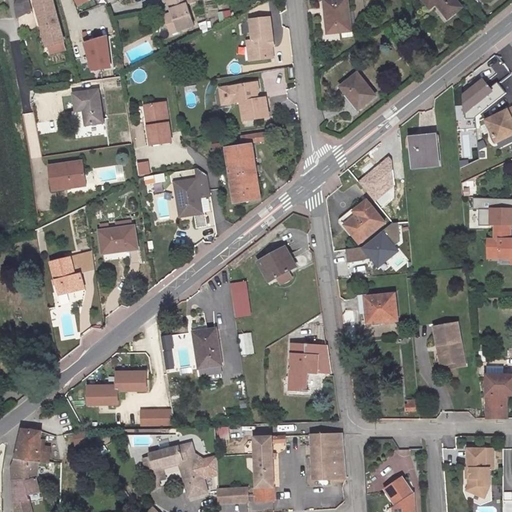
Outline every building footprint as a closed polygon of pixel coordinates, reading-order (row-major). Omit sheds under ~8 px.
[(65,51),(52,0),(34,0),(47,53),(61,49),(62,52),(65,51)] [(168,0),(169,2),(172,1),(174,9),(173,12),(165,14),(169,32),(194,26),(187,0),(168,0)] [(349,29),(346,0),(327,0),(329,12),(325,12),(326,31),(349,29)] [(461,9),(454,0),(422,0),(429,10),(435,5),(447,20),(461,9)] [(272,40),(269,18),(249,21),(251,42),(244,43),(245,49),(250,53),(251,62),(271,60),(269,40),(272,40)] [(86,41),(93,69),(113,66),(109,35),(86,41)] [(271,81),(283,80),(283,72),(264,73),(265,92),(272,92),(271,81)] [(374,96),(356,74),(340,87),(357,110),(374,96)] [(493,84),(484,92),(476,83),(457,98),(459,119),(471,118),(501,94),(493,84)] [(243,90),(243,86),(227,88),(230,104),(238,103),(241,122),(266,118),(263,99),(255,100),(255,97),(257,95),(256,88),(243,90)] [(104,122),(99,90),(74,93),(77,112),(84,111),(86,125),(104,122)] [(150,143),(171,140),(166,101),(145,103),(150,143)] [(506,116),(511,113),(511,112),(509,108),(503,111),(506,116)] [(511,113),(506,116),(503,111),(481,122),(491,143),(511,132),(511,113)] [(494,149),(511,140),(511,132),(491,143),(494,149)] [(235,203),(262,199),(255,143),(265,141),(264,134),(243,137),(244,146),(229,148),(235,203)] [(436,165),(434,136),(408,138),(411,167),(436,165)] [(391,161),(388,158),(359,182),(375,201),(394,185),(391,161)] [(82,161),(48,167),(52,190),(71,187),(71,184),(86,182),(82,161)] [(135,163),(138,176),(150,174),(147,161),(135,163)] [(202,199),(209,198),(206,176),(195,168),(197,182),(175,185),(179,217),(194,216),(195,228),(206,227),(204,215),(201,215),(198,193),(202,196),(202,199)] [(384,223),(365,199),(351,210),(353,212),(357,209),(360,213),(344,225),(359,244),(384,223)] [(468,211),(474,211),(474,228),(487,228),(487,226),(490,226),(505,226),(509,226),(510,216),(507,216),(507,212),(511,212),(511,200),(468,200),(468,211)] [(401,241),(400,223),(392,224),(362,248),(345,250),(347,264),(364,261),(364,260),(371,259),(378,267),(397,251),(393,246),(398,241),(401,241)] [(138,248),(135,226),(101,231),(104,251),(122,249),(122,250),(138,248)] [(483,242),(483,255),(494,255),(494,260),(506,260),(511,260),(511,246),(510,247),(510,242),(505,242),(505,226),(490,226),(490,242),(483,242)] [(273,276),(277,282),(287,276),(283,270),(291,265),(279,246),(255,261),(266,280),(273,276)] [(72,258),(54,263),(61,294),(70,292),(69,288),(85,284),(82,274),(76,276),(72,258)] [(246,319),(241,286),(226,288),(231,321),(246,319)] [(388,296),(364,298),(357,298),(358,302),(359,326),(390,323),(388,296)] [(440,366),(443,366),(460,362),(452,324),(429,328),(436,363),(439,363),(440,366)] [(188,334),(194,368),(214,365),(215,365),(210,330),(188,334)] [(250,332),(237,335),(241,357),(254,354),(250,332)] [(162,336),(163,369),(175,368),(173,335),(162,336)] [(315,374),(325,375),(326,375),(323,349),(286,346),(284,390),(296,391),(296,393),(300,393),(301,373),(315,374)] [(461,367),(460,362),(443,366),(444,370),(461,367)] [(214,365),(194,368),(195,375),(215,372),(214,365)] [(111,372),(112,385),(112,390),(122,390),(122,387),(131,387),(131,390),(141,389),(141,371),(111,372)] [(315,377),(315,374),(301,373),(300,393),(305,393),(306,376),(315,377)] [(511,376),(482,377),(483,420),(501,420),(502,398),(511,397),(511,376)] [(112,385),(83,386),(83,404),(92,404),(92,401),(102,401),(102,404),(112,404),(112,390),(112,385)] [(399,413),(409,412),(408,401),(398,402),(399,413)] [(165,412),(135,412),(135,427),(167,427),(165,412)] [(228,439),(228,427),(216,427),(216,439),(228,439)] [(25,478),(26,460),(26,458),(28,429),(21,428),(19,439),(13,467),(11,469),(11,474),(12,480),(25,478)] [(40,431),(28,429),(26,458),(26,460),(36,460),(46,462),(49,447),(42,446),(38,446),(39,440),(40,431)] [(308,479),(340,478),(337,434),(306,434),(308,479)] [(268,443),(282,442),(281,435),(249,435),(252,486),(250,486),(251,498),(269,497),(268,486),(270,486),(268,443)] [(140,460),(146,483),(154,481),(159,480),(155,467),(177,462),(182,480),(179,480),(184,497),(202,492),(199,479),(198,475),(196,476),(195,471),(205,468),(203,460),(200,461),(190,454),(188,444),(147,455),(148,458),(140,460)] [(488,449),(464,449),(463,468),(462,468),(462,478),(464,478),(468,478),(468,482),(466,487),(468,493),(475,496),(481,494),(485,485),(485,469),(488,469),(488,449)] [(213,457),(203,460),(205,468),(195,471),(196,476),(198,475),(199,479),(214,475),(213,457)] [(33,477),(36,460),(26,460),(25,478),(33,477)] [(25,478),(12,480),(14,507),(14,511),(30,511),(24,494),(37,491),(33,477),(25,478)] [(392,511),(410,511),(410,502),(407,502),(407,498),(410,497),(398,480),(381,491),(392,507),(393,507),(396,511),(392,511)] [(156,487),(154,481),(146,483),(148,489),(156,487)] [(244,485),(229,486),(231,500),(245,499),(244,485)] [(231,500),(229,486),(215,486),(216,500),(231,500)]
